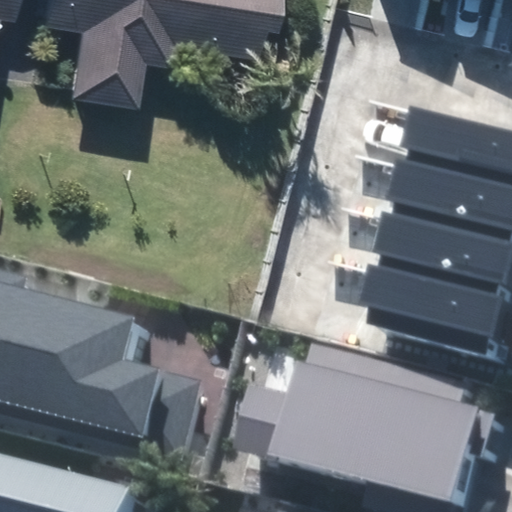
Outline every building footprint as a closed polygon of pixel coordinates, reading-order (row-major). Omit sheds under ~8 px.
[(0,0),(0,14),(80,26),(72,81),(70,89),(134,98),(141,54),(168,58),(170,42),(256,55),(261,26),(273,27),(276,0),(0,0)] [(511,129),(434,110),(421,159),(511,181),(511,129)] [(511,181),(421,159),(409,208),(511,234),(511,181)] [(511,234),(409,208),(396,257),(511,286),(511,234)] [(511,286),(396,257),(383,306),(511,338),(511,286)] [(0,401),(193,451),(211,379),(182,372),(181,377),(141,367),(154,319),(40,290),(44,273),(0,262),(0,401)] [(485,511),(490,494),(509,424),(476,416),(483,390),(332,351),(317,408),(276,397),(260,461),(378,491),(373,510),(380,511),(485,511)] [(0,511),(158,511),(161,501),(0,458),(0,511)]
